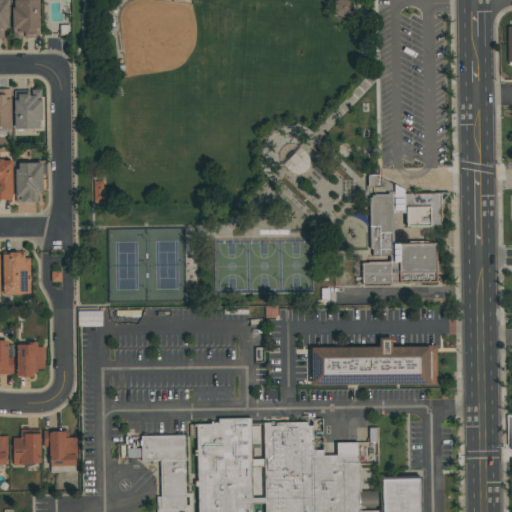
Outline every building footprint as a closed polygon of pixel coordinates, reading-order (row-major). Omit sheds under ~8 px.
[(0,0),(8,0),(8,28),(4,28),(4,39),(0,39),(0,0)] [(38,37),(24,37),(24,32),(21,32),(21,38),(12,38),(12,29),(11,29),(11,7),(13,7),(13,0),(39,0),(39,28),(38,28),(38,37)] [(346,19),(354,2),(349,0),(337,0),(332,13),(346,19)] [(0,89),(10,89),(10,99),(11,99),(11,129),(0,129),(0,89)] [(39,129),(13,129),(13,100),(14,100),(14,90),(29,90),(29,96),(31,96),(31,89),(41,89),(41,99),(41,120),(39,120),(39,129)] [(0,152),(10,152),(10,159),(12,159),(12,200),(0,200),(0,152)] [(42,192),(37,192),(37,203),(15,203),(15,197),(14,197),(14,169),(17,169),(17,162),(42,162),(42,192)] [(367,188),(380,188),(380,175),(367,175),(367,188)] [(95,181),(104,181),(105,203),(95,203),(95,181)] [(391,194),(371,195),(372,227),(392,227),(391,194)] [(404,195),(405,228),(442,227),(441,194),(404,195)] [(373,242),(392,242),(392,227),(372,227),(373,242)] [(373,242),(373,256),(392,256),(392,242),(373,242)] [(436,243),(437,283),(400,284),(399,263),(399,244),(436,243)] [(8,252),(23,252),(23,258),(29,257),(29,294),(21,294),(21,295),(19,295),(19,296),(3,296),(3,295),(2,295),(2,254),(8,254),(8,252)] [(361,263),(361,285),(400,284),(399,263),(361,263)] [(102,311),(77,311),(77,327),(102,327),(102,311)] [(0,373),(0,340),(7,340),(7,347),(11,348),(11,357),(13,357),(13,374),(0,373)] [(36,369),(36,373),(33,373),(33,376),(31,376),(31,377),(22,377),(22,376),(16,376),(16,344),(28,344),(28,342),(37,342),(37,347),(44,347),(44,369),(36,369)] [(313,349),(313,385),(431,385),(429,349),(313,349)] [(197,425),(198,511),(252,511),(250,419),(219,420),(218,425),(197,425)] [(357,441),(339,442),(340,455),(324,455),(323,422),(265,424),(268,511),(380,511),(359,511),(359,506),(359,491),(358,464),(357,441)] [(356,426),(357,441),(358,464),(379,463),(377,426),(356,426)] [(19,429),(38,429),(38,434),(39,434),(39,463),(26,463),(26,464),(12,464),(12,438),(19,438),(19,429)] [(43,447),(43,430),(68,430),(68,437),(77,437),(77,457),(75,457),(75,466),(74,466),(74,472),(49,472),(49,467),(49,460),(48,460),(48,447),(43,447)] [(141,435),(141,461),(159,461),(161,509),(186,509),(185,436),(141,435)] [(380,476),(380,490),(359,491),(359,506),(380,506),(380,511),(420,511),(420,476),(380,476)]
